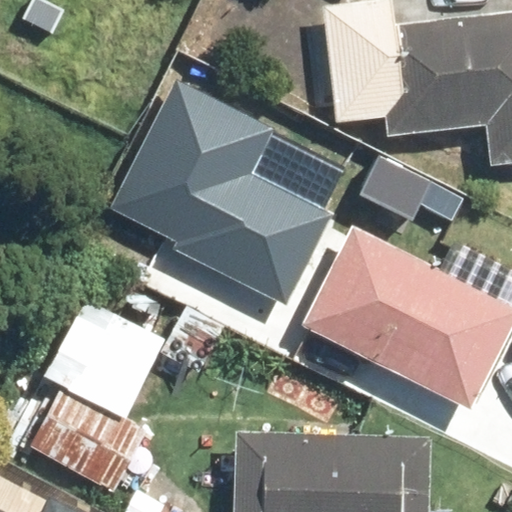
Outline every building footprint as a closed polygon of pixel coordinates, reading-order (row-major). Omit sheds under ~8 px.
[(511,168),(511,22),(401,29),(399,0),(366,0),(329,2),(335,114),(395,111),(396,129),(497,124),(499,169),(511,168)] [(174,84),(111,213),(285,297),(328,207),(251,170),(270,131),(174,84)] [(511,305),(364,227),(314,320),(478,407),(511,344),(511,305)] [(212,378),(235,325),(170,296),(146,349),(212,378)] [(81,391),(43,440),(112,492),(150,443),(81,391)] [(236,441),(237,511),(435,511),(433,435),(236,441)] [(0,511),(66,511),(44,500),(37,511),(20,511),(0,501),(0,511)]
